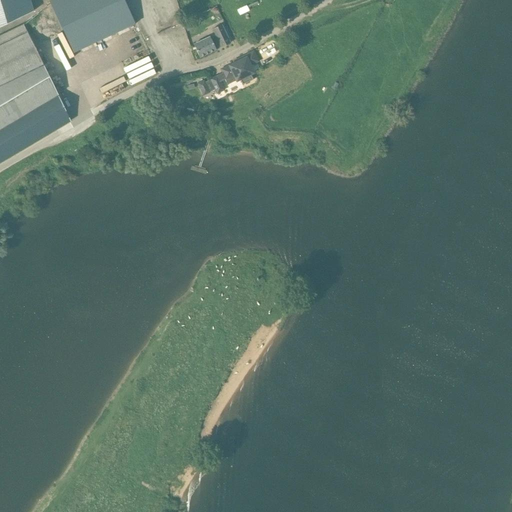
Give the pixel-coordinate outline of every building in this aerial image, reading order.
[(0,0),(0,25),(33,10),(29,0),(0,0)] [(73,53),(135,24),(123,0),(54,0),(49,2),(73,53)] [(192,23),(184,26),(187,32),(194,28),(192,23)] [(0,162),(70,121),(24,24),(0,35),(0,162)] [(215,35),(210,37),(193,45),(199,58),(216,50),(221,47),(230,43),(222,25),(212,30),(215,35)] [(230,66),(221,70),(226,80),(234,76),(237,81),(239,80),(242,86),(254,81),(251,75),(253,73),(250,66),(259,62),(254,52),(240,59),(241,62),(230,67),(230,66)] [(217,75),(210,79),(215,90),(222,87),(217,75)]
